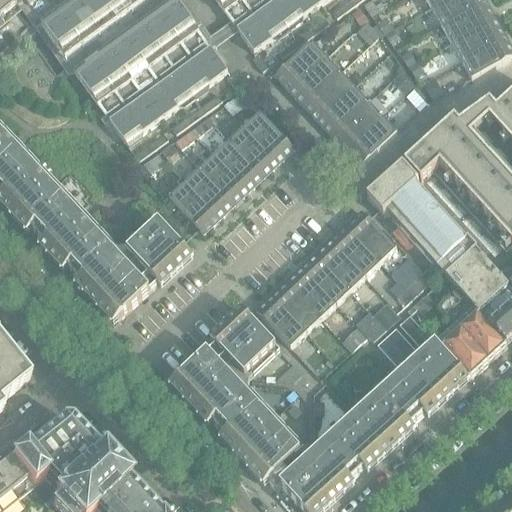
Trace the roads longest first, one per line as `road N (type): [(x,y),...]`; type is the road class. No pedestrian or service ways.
road 1 (residential): [(131,378),(313,202)]
road 2 (residential): [(511,378),(364,511)]
road 3 (residential): [(131,378),(0,241)]
road 4 (residential): [(251,511),(131,378)]
road 5 (residential): [(73,384),(191,511)]
